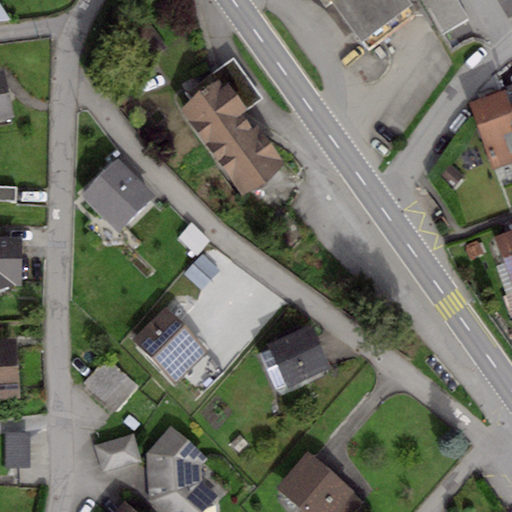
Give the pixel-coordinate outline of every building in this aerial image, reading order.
[(328,0),(341,16),(362,0),(328,0)] [(419,13),(409,0),(362,0),(341,16),(368,52),(419,13)] [(469,18),(458,0),(419,0),(439,35),(469,18)] [(0,4),(0,22),(10,21),(0,4)] [(210,76),(216,84),(226,77),(249,110),(256,106),(263,101),(234,60),(225,66),(210,76)] [(0,121),(14,118),(3,72),(0,73),(0,121)] [(208,149),(247,121),(242,114),(249,110),(226,77),(216,84),(180,109),(208,149)] [(511,109),(511,106),(505,91),(469,105),(494,170),(511,162),(511,109)] [(260,139),(247,121),(208,149),(241,196),(286,165),(265,136),(260,139)] [(156,198),(118,161),(81,198),(119,235),(156,198)] [(17,188),(0,187),(0,202),(17,203),(17,188)] [(191,224),(178,239),(196,257),(209,242),(191,224)] [(511,233),(496,240),(511,281),(511,233)] [(0,236),(0,290),(12,286),(21,285),(23,237),(0,236)] [(221,271),(204,255),(184,276),(201,292),(221,271)] [(167,310),(133,340),(175,386),(209,356),(167,310)] [(330,371),(310,327),(267,346),(269,352),(260,356),(275,390),(284,386),(287,390),(330,371)] [(0,399),(20,399),(17,341),(0,341),(0,399)] [(139,387),(107,359),(84,385),(115,413),(139,387)] [(208,460),(170,427),(147,454),(149,503),(158,511),(202,511),(217,494),(201,482),(203,466),(208,460)] [(30,434),(5,434),(5,470),(30,470),(30,434)] [(134,434),(96,446),(104,473),(142,461),(134,434)] [(357,511),(366,503),(309,454),(276,491),(300,511),(357,511)] [(137,511),(125,501),(114,511),(137,511)]
